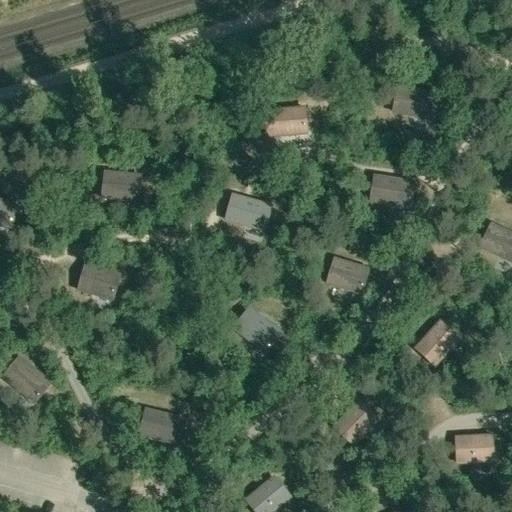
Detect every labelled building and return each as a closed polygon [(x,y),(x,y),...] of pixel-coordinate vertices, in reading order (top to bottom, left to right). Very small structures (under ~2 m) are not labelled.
[(437,96),(398,88),(393,113),(432,121),(437,96)] [(304,109),(264,113),(266,138),(306,134),(304,109)] [(137,203),(140,177),(105,173),(102,199),(137,203)] [(414,184),(374,178),(370,203),(410,209),(414,184)] [(271,207),(232,196),(226,221),(264,232),(271,207)] [(0,227),(11,229),(16,204),(0,201),(0,227)] [(511,235),(491,225),(480,249),(511,263),(511,235)] [(327,285),(361,295),(368,270),(334,260),(327,285)] [(119,276),(85,267),(78,292),(112,301),(119,276)] [(249,310),(234,330),(265,354),(281,334),(249,310)] [(440,323),(416,349),(435,366),(459,340),(440,323)] [(20,359),(3,379),(34,404),(50,384),(20,359)] [(359,402),(335,428),(353,445),(378,420),(359,402)] [(146,411),(140,436),(179,445),(185,420),(146,411)] [(492,436),(457,439),(458,463),(493,461),(492,436)] [(273,479),(247,501),(256,511),(274,511),(290,499),(273,479)]
